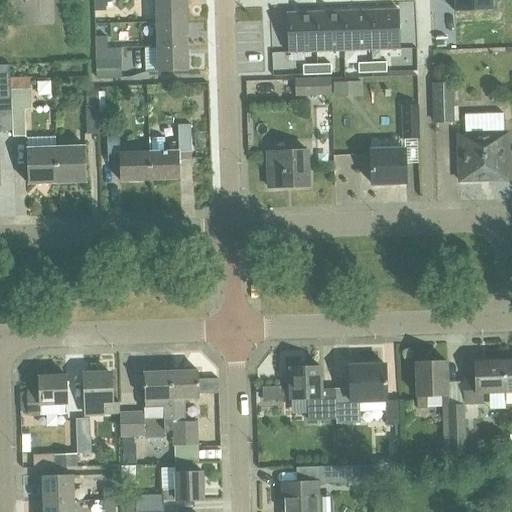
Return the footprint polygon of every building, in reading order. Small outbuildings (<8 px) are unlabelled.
[(44,0),(6,0),(7,19),(45,17),(44,0)] [(107,13),(106,0),(93,0),(94,0),(94,13),(107,13)] [(187,22),(186,0),(155,0),(156,23),(187,22)] [(454,0),(455,12),(474,11),(497,10),(496,0),(454,0)] [(399,10),(370,11),(372,50),(400,49),(399,10)] [(370,11),(343,12),(344,51),(372,50),(370,11)] [(343,12),(315,13),(317,52),(344,51),(343,12)] [(315,13),(287,14),(288,53),(317,52),(315,13)] [(188,47),(187,22),(156,23),(157,48),(188,47)] [(96,49),(108,49),(108,38),(96,38),(96,49)] [(188,47),(157,48),(145,48),(146,73),(189,72),(188,47)] [(108,61),(108,49),(96,49),(96,62),(108,61)] [(97,79),(121,78),(121,62),(96,62),(97,79)] [(372,63),(358,64),(359,74),(373,73),(372,63)] [(386,63),(372,63),(373,73),(374,73),(387,73),(387,67),(386,63)] [(317,65),(303,65),(303,70),(303,76),(317,75),(317,65)] [(331,65),(317,65),(317,75),(332,75),(331,65)] [(297,97),(333,95),(332,79),(296,81),(297,97)] [(335,82),(335,94),(363,93),(362,81),(335,82)] [(452,85),(434,86),(436,124),(454,123),(454,122),(453,107),(452,85)] [(10,91),(11,100),(12,132),(12,138),(24,137),(23,109),(29,109),(28,90),(10,91)] [(98,92),(85,92),(85,107),(98,107),(98,98),(98,92)] [(105,98),(98,98),(98,107),(99,110),(98,113),(108,113),(108,105),(105,105),(105,98)] [(0,132),(12,132),(11,100),(0,100),(0,132)] [(86,135),(99,135),(98,113),(99,110),(98,107),(85,107),(86,135)] [(461,107),(453,107),(454,122),(462,122),(461,107)] [(420,140),(419,108),(403,108),(404,140),(420,140)] [(480,179),(509,178),(507,134),(503,135),(503,115),(465,117),(466,136),(458,136),(460,183),(480,182),(480,179)] [(163,138),(148,138),(149,153),(150,181),(180,180),(179,161),(191,160),(191,145),(191,136),(190,126),(178,126),(178,136),(178,143),(163,144),(163,138)] [(27,148),(26,148),(27,185),(57,184),(56,148),(55,138),(27,139),(27,148)] [(150,181),(149,153),(120,154),(119,138),(106,138),(107,162),(120,162),(121,182),(150,181)] [(56,148),(57,184),(86,183),(85,147),(56,148)] [(405,150),(372,152),(373,186),(394,185),(407,184),(407,179),(405,150)] [(269,189),(309,187),(308,151),(268,152),(269,189)] [(505,393),(504,360),(476,361),(476,377),(464,377),(464,381),(465,405),(485,404),(484,393),(505,393)] [(448,362),(417,363),(418,408),(428,408),(428,395),(442,394),(449,394),(449,381),(448,362)] [(352,389),(336,390),(337,420),(338,424),(361,423),(360,402),(385,401),(388,401),(388,400),(387,364),(351,365),(352,389)] [(337,420),(336,390),(323,391),(322,367),(291,368),(292,400),(308,399),(309,421),(337,420)] [(199,372),(171,373),(174,432),(175,455),(175,463),(200,462),(199,454),(199,446),(198,420),(186,421),(186,407),(185,399),(200,399),(199,372)] [(174,432),(171,373),(145,374),(146,409),(164,408),(165,433),(174,432)] [(119,400),(112,400),(111,375),(84,375),(86,416),(104,416),(104,414),(120,414),(119,400)] [(67,376),(39,376),(40,391),(28,392),(28,395),(28,414),(28,416),(68,415),(67,376)] [(282,387),(263,388),(264,400),(283,400),(282,387)] [(28,395),(20,395),(20,414),(28,414),(28,395)] [(464,405),(443,405),(445,455),(450,455),(451,471),(467,471),(464,405)] [(144,414),(120,414),(121,464),(135,463),(135,444),(132,444),(132,438),(145,437),(144,414)] [(78,454),(91,454),(90,417),(77,417),(77,420),(78,454)] [(77,455),(56,456),(32,457),(33,470),(56,469),(77,468),(77,455)] [(403,460),(373,461),(373,465),(373,473),(403,472),(403,460)] [(136,503),(121,503),(121,511),(163,511),(163,501),(203,500),(202,472),(194,472),(194,463),(176,464),(176,469),(161,470),(161,491),(162,491),(162,493),(136,494),(136,503)] [(373,465),(318,467),(319,485),(332,484),(349,484),(349,487),(374,486),(373,473),(373,465)] [(45,504),(75,503),(74,477),(44,478),(45,504)] [(319,511),(319,485),(283,486),(283,511),(319,511)] [(104,501),(114,501),(114,489),(104,489),(104,501)] [(114,511),(114,501),(104,501),(104,511),(114,511)] [(74,511),(75,503),(45,504),(44,511),(74,511)]
